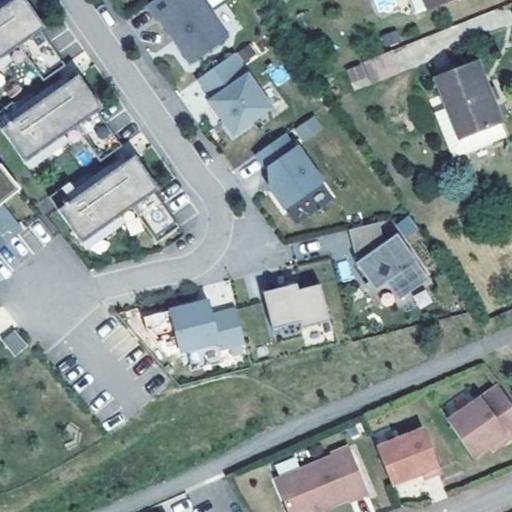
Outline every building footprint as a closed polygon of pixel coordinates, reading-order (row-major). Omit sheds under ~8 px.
[(0,10),(12,3),(9,0),(2,0),(0,2),(0,10)] [(15,0),(12,3),(0,10),(0,61),(3,60),(8,66),(13,62),(8,56),(20,48),(44,82),(66,67),(42,32),(46,29),(25,0),(15,0)] [(201,0),(152,0),(146,5),(158,22),(160,20),(191,63),(228,38),(201,0)] [(410,0),(416,14),(426,9),(421,0),(410,0)] [(426,0),(430,9),(451,0),(426,0)] [(398,74),(391,52),(364,62),(377,81),(398,74)] [(232,54),(197,79),(212,99),(209,101),(233,134),(270,107),(232,54)] [(475,61),(437,77),(461,139),(501,122),(475,61)] [(68,83),(2,130),(26,164),(60,140),(64,147),(70,143),(65,136),(76,128),(101,163),(123,147),(98,113),(103,109),(79,76),(68,83)] [(6,108),(0,112),(0,128),(2,130),(68,83),(64,77),(18,110),(18,111),(11,115),(6,108)] [(13,103),(6,108),(11,115),(18,111),(18,110),(13,103)] [(293,128),(302,142),(323,129),(314,115),(293,128)] [(501,122),(461,139),(464,145),(504,129),(501,122)] [(284,133),(255,154),(266,169),(269,167),(279,181),(270,187),(285,208),(323,182),(298,146),(295,148),(284,133)] [(60,140),(26,164),(30,171),(64,147),(60,140)] [(125,164),(58,211),(82,245),(116,221),(121,227),(126,223),(122,217),(133,209),(157,243),(180,228),(155,193),(159,190),(135,156),(125,164)] [(63,189),(49,198),(58,211),(125,164),(121,158),(74,191),(75,191),(68,196),(63,189)] [(0,163),(0,204),(2,202),(20,188),(0,163)] [(69,184),(63,189),(68,196),(75,191),(74,191),(69,184)] [(2,202),(0,204),(0,247),(24,229),(2,202)] [(116,221),(82,245),(87,251),(121,227),(116,221)] [(378,221),(351,228),(355,243),(382,237),(378,221)] [(346,231),(323,236),(328,258),(351,253),(346,231)] [(386,283),(398,300),(429,279),(397,233),(383,243),(382,237),(355,243),(359,260),(355,263),(369,282),(380,274),(386,283)] [(380,274),(369,282),(375,291),(386,283),(380,274)] [(281,292),(265,296),(273,329),(300,322),(302,328),(330,321),(320,283),(299,289),(290,291),(288,285),(280,287),(281,292)] [(297,283),(288,285),(290,291),(299,289),(297,283)] [(280,287),(263,291),(265,296),(281,292),(280,287)] [(170,310),(180,351),(217,342),(219,349),(245,343),(237,309),(212,315),(210,304),(192,308),(191,304),(170,310)] [(16,328),(5,337),(17,353),(29,343),(16,328)] [(511,404),(499,386),(449,422),(475,458),(492,446),(505,437),(508,441),(511,437),(511,404)] [(424,429),(377,448),(392,485),(422,473),(424,478),(441,472),(424,429)] [(505,437),(492,446),(494,450),(508,441),(505,437)] [(332,456),(275,479),(287,511),(312,511),(312,510),(320,507),(321,509),(349,498),(350,501),(367,494),(348,447),(331,454),(332,456)]
